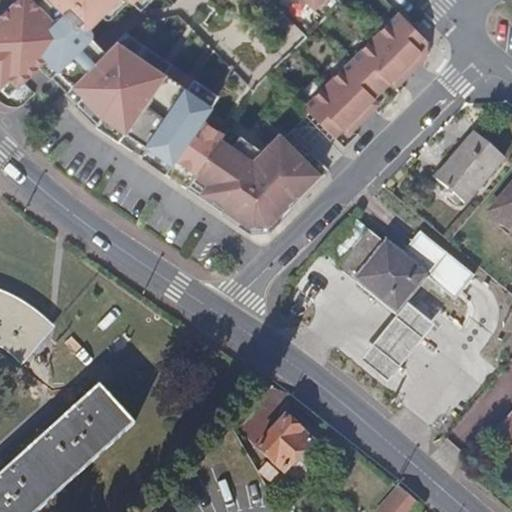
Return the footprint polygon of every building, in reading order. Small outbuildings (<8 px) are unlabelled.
[(31,0),(23,8),(15,0),(13,0),(0,13),(0,85),(0,86),(9,77),(17,85),(45,58),(58,70),(92,36),(93,33),(93,31),(92,28),(91,27),(117,0),(132,0),(133,1),(134,0),(31,0)] [(416,30),(398,11),(303,105),(334,137),(343,129),(347,124),(352,129),(374,108),(368,103),(373,99),(378,104),(395,87),(389,82),(393,78),(399,83),(426,56),(427,40),(418,40),(412,34),(416,30)] [(427,40),(416,30),(412,34),(418,40),(427,40)] [(122,33),(113,42),(137,58),(144,48),(122,33)] [(187,182),(222,133),(200,119),(209,105),(186,90),(162,74),(137,58),(113,42),(71,85),(80,94),(74,101),(94,121),(100,115),(123,131),(145,147),(169,163),(162,172),(184,188),(187,182)] [(169,64),(144,48),(137,58),(162,74),(169,64)] [(193,79),(169,64),(162,74),(186,90),(193,79)] [(9,77),(0,86),(8,94),(17,85),(9,77)] [(395,87),(399,83),(393,78),(389,82),(395,87)] [(216,95),(193,79),(186,90),(209,105),(216,95)] [(80,94),(71,85),(64,91),(74,101),(80,94)] [(374,108),(378,104),(373,99),(368,103),(374,108)] [(116,141),(123,131),(100,115),(94,121),(92,125),(116,141)] [(347,124),(343,129),(348,133),(352,129),(347,124)] [(226,126),(222,133),(233,141),(238,134),(226,126)] [(473,131),(454,152),(457,155),(436,179),(461,201),(501,155),(473,131)] [(233,141),(222,133),(187,182),(199,191),(201,189),(238,215),(232,220),(249,232),(253,226),(263,226),(267,231),(298,199),(301,196),(292,188),(312,167),(281,137),(270,148),(265,145),(265,144),(259,150),(238,134),(233,141)] [(278,133),(265,145),(270,148),(281,137),(278,133)] [(169,163),(145,147),(138,156),(162,172),(169,163)] [(457,155),(454,152),(450,149),(429,172),(436,179),(457,155)] [(511,183),(489,210),(511,228),(511,183)] [(382,243),(349,217),(322,251),(395,319),(423,276),(437,287),(457,262),(401,218),(382,243)] [(0,341),(2,343),(22,357),(42,331),(20,313),(0,301),(0,341)] [(436,323),(412,303),(367,358),(392,378),(436,323)] [(94,388),(0,473),(0,511),(35,511),(129,426),(94,388)] [(511,449),(511,415),(496,436),(511,449)] [(307,442),(295,431),(280,419),(254,451),(281,474),(307,442)] [(300,426),(295,431),(307,442),(312,436),(300,426)] [(408,511),(414,505),(394,488),(373,511),(408,511)]
